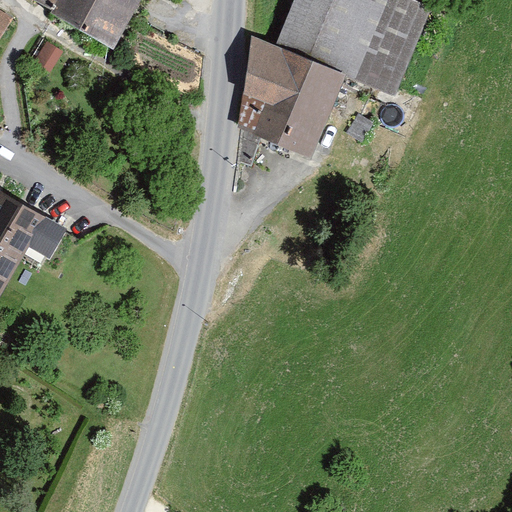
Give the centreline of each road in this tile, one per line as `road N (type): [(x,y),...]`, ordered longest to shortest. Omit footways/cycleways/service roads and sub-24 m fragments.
road 1 (tertiary): [(201,258),(188,362),(130,511)]
road 2 (tertiary): [(233,0),(201,258)]
road 3 (residential): [(201,258),(18,150)]
road 4 (unknown): [(217,140),(86,59)]
